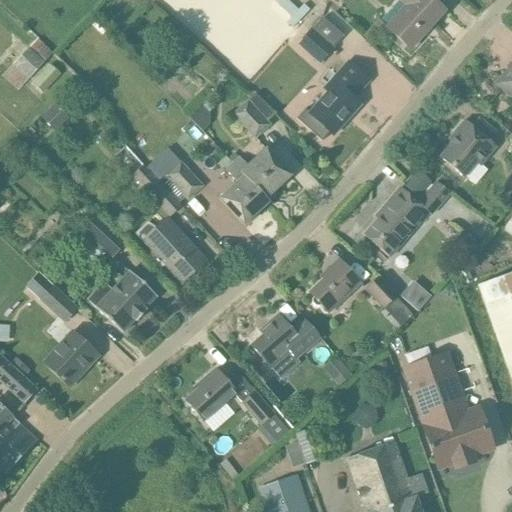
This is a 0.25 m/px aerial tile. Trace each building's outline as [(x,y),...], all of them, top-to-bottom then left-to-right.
[(328,0),(339,10),(335,14),(345,23),(362,3),(358,0),(328,0)] [(397,0),(405,7),(385,29),(409,51),(444,12),(430,0),(397,0)] [(343,37),(322,19),(298,45),(318,64),(343,37)] [(78,77),(37,40),(13,66),(28,80),(44,62),(49,67),(32,85),(43,95),(60,77),(70,86),(78,77)] [(369,82),(347,63),(324,89),(328,93),(308,115),(304,111),(296,120),(321,142),(329,134),(332,136),(360,106),(353,100),(369,82)] [(511,63),(494,85),(509,98),(511,100),(511,63)] [(210,95),(200,104),(209,113),(218,104),(210,95)] [(269,126),(247,102),(232,115),(254,140),(269,126)] [(56,105),(41,118),(51,128),(65,115),(56,105)] [(149,114),(142,106),(135,112),(142,120),(149,114)] [(478,135),(463,122),(453,134),(457,137),(439,158),(454,171),(464,179),(477,164),(480,167),(495,149),(478,135)] [(22,149),(15,156),(24,165),(31,157),(22,149)] [(232,165),(265,200),(290,177),(266,151),(248,168),(240,159),(232,165)] [(158,168),(152,174),(179,203),(184,198),(187,201),(202,187),(180,163),(178,165),(170,157),(158,168)] [(268,203),(265,200),(232,165),(227,171),(237,182),(218,200),(243,227),(268,203)] [(181,208),(143,167),(132,177),(170,218),(181,208)] [(511,172),(502,185),(511,193),(511,172)] [(415,198),(429,183),(418,173),(404,188),(415,198)] [(449,194),(436,183),(417,205),(399,189),(381,211),(384,213),(363,237),(379,250),(389,258),(419,223),(427,213),(430,216),(449,194)] [(125,243),(94,216),(81,231),(112,258),(125,243)] [(511,217),(502,231),(511,238),(511,217)] [(205,262),(166,220),(156,230),(148,222),(134,234),(150,252),(147,259),(158,271),(164,266),(180,284),(205,262)] [(461,265),(477,247),(462,233),(446,251),(461,265)] [(319,307),(320,306),(327,314),(360,284),(351,276),(338,261),(326,272),(319,278),(322,281),(308,294),(313,299),(312,300),(312,303),(315,307),(319,307)] [(46,281),(37,273),(25,287),(40,301),(65,324),(77,310),(52,287),(52,288),(46,282),(46,281)] [(156,298),(129,273),(111,291),(102,283),(86,301),(95,309),(122,334),(134,321),(136,323),(145,312),(143,311),(156,298)] [(511,274),(477,287),(511,384),(511,274)] [(396,299),(378,279),(365,290),(383,310),(396,299)] [(263,336),(250,346),(262,360),(265,363),(267,361),(274,362),(276,364),(289,352),(296,360),(320,339),(304,320),(293,329),(290,331),(280,320),(278,317),(277,316),(275,317),(269,323),(259,332),(263,336)] [(94,353),(71,333),(42,364),(69,389),(98,357),(94,353)] [(467,414),(446,354),(402,370),(437,470),(496,449),(482,408),(467,414)] [(0,382),(0,383),(9,391),(24,405),(36,391),(35,391),(35,390),(36,390),(0,356),(0,382)] [(333,382),(339,388),(352,377),(335,358),(328,363),(340,376),(333,382)] [(389,372),(386,363),(376,366),(379,375),(389,372)] [(235,394),(214,370),(204,379),(207,382),(185,401),(202,422),(235,394)] [(271,415),(253,394),(241,404),(260,425),(271,415)] [(35,441),(0,408),(0,470),(4,474),(35,441)] [(419,511),(395,443),(342,462),(360,511),(419,511)] [(307,511),(294,475),(257,488),(265,511),(307,511)]
